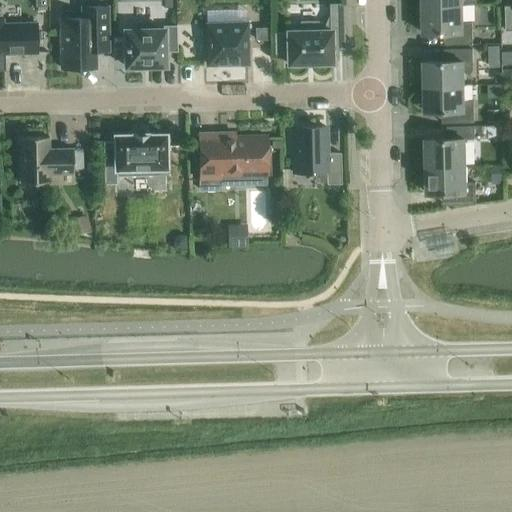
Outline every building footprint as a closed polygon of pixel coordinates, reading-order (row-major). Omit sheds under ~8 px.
[(46,0),(35,0),(36,7),(37,7),(37,10),(46,10),(46,6),(47,6),(46,0)] [(289,31),(287,31),(287,33),(288,33),(288,62),(287,62),(287,64),(289,64),(289,63),(305,63),(305,64),(306,64),(306,63),(313,63),(313,64),(315,64),(315,63),(331,63),(331,64),(332,64),(332,62),(332,39),(344,39),(343,5),(330,5),(330,31),(318,31),(318,22),(301,22),(301,31),(289,31)] [(463,23),(463,5),(423,6),(423,19),(420,21),(420,28),(423,30),(423,34),(449,33),(449,45),(473,45),(472,23),(463,23)] [(108,51),(108,7),(81,7),(80,18),(60,19),(61,69),(95,68),(95,51),(108,51)] [(2,20),(0,19),(0,69),(3,70),(3,54),(37,53),(36,24),(2,24),(2,20)] [(136,30),(124,30),(125,67),(139,66),(139,67),(151,67),(151,66),(165,66),(165,52),(177,52),(176,26),(163,26),(163,29),(152,30),(152,22),(136,23),(136,30)] [(248,24),(206,24),(206,68),(248,67),(248,24)] [(268,29),(255,30),(255,42),(269,41),(268,29)] [(424,77),(425,87),(465,87),(464,72),(473,71),(473,49),(447,50),(447,62),(424,62),(424,66),(421,68),(421,75),(424,77)] [(511,52),(502,52),(503,64),(511,63),(511,52)] [(500,59),(489,59),(489,68),(500,68),(500,59)] [(425,109),(425,112),(448,112),(448,124),(474,123),(474,101),(465,102),(465,87),(425,87),(425,97),(422,99),(422,107),(425,109)] [(501,111),(487,111),(488,122),(501,122),(501,111)] [(327,184),(341,184),(341,153),(327,153),(326,126),(293,127),(294,172),(326,171),(327,184)] [(423,153),(426,155),(426,167),(466,166),(466,140),(475,140),(475,126),(451,127),(451,139),(426,140),(426,143),(423,146),(423,153)] [(222,134),(199,134),(200,180),(200,191),(221,191),(221,187),(220,185),(220,180),(219,180),(219,176),(226,176),(266,175),(267,175),(266,137),(236,137),(223,138),(222,134)] [(165,135),(114,135),(114,144),(105,144),(105,163),(116,163),(116,175),(165,174),(165,169),(166,169),(165,135)] [(49,137),(19,138),(19,183),(50,182),(49,174),(73,174),(73,149),(49,149),(49,137)] [(467,183),(466,166),(426,167),(427,179),(423,181),(424,188),(427,190),(427,194),(449,193),(450,205),(476,205),(476,183),(467,183)] [(290,170),(281,170),(282,189),(290,189),(290,170)] [(87,215),(71,219),(74,236),(90,232),(87,215)] [(246,225),(227,225),(228,249),(247,248),(246,225)] [(179,236),(173,242),(173,250),(186,249),(185,235),(179,236)]
